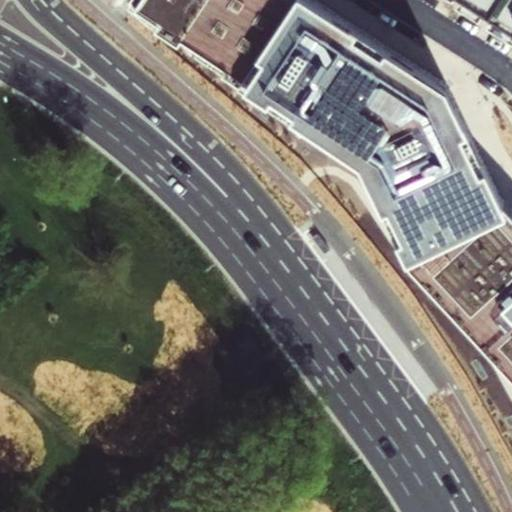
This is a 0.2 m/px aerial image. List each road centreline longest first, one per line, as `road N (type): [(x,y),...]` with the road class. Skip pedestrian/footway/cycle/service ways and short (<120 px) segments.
road 1 (primary): [(418,465),(342,318),(268,220),(207,150),(41,0)]
road 2 (trunk): [(418,465),(204,206),(91,109),(0,48)]
road 3 (residential): [(398,0),(511,74)]
